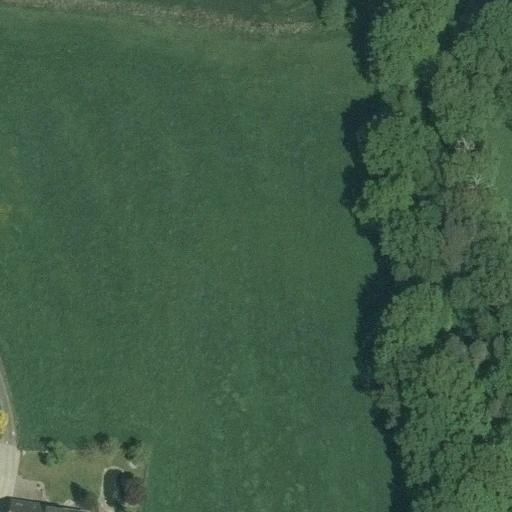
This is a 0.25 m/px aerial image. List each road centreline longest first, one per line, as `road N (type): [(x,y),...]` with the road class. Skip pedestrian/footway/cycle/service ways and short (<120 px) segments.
road 1 (residential): [(398,0),(511,229)]
road 2 (track): [(0,372),(11,424),(3,502)]
